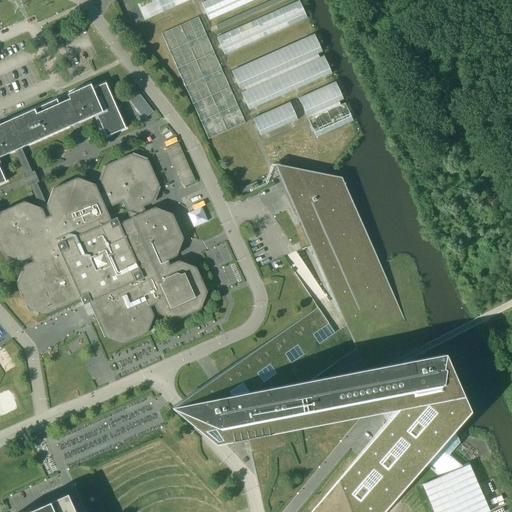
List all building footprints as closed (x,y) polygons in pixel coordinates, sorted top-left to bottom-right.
[(190,0),(142,0),(136,3),(145,20),(191,0),(190,0)] [(207,0),(201,3),(206,13),(209,20),(254,0),(207,0)] [(268,0),(215,24),(217,29),(282,0),(268,0)] [(216,37),(221,47),(224,55),(307,18),(299,0),(216,37)] [(245,122),(236,103),(198,17),(161,33),(208,139),(245,122)] [(314,34),(305,38),(232,71),(239,88),(244,86),(246,90),(241,92),(249,110),(331,73),(324,55),(319,57),(317,54),(322,52),(314,34)] [(308,120),(313,130),(316,137),(353,121),(345,103),(340,105),(339,101),(343,99),(335,82),(299,98),(307,116),(311,114),(313,118),(308,120)] [(45,315),(77,300),(81,299),(83,304),(89,302),(91,307),(97,319),(99,325),(105,337),(111,340),(122,344),(128,341),(134,339),(140,336),(147,333),(149,327),(153,316),(149,307),(149,306),(154,304),(158,313),(168,317),(175,320),(189,314),(200,309),(203,300),(206,292),(201,280),(196,267),(190,265),(178,261),(169,265),(167,260),(176,256),(183,238),(172,214),(155,207),(145,212),(142,207),(152,202),(152,201),(154,202),(160,187),(158,186),(158,185),(148,161),(147,161),(146,161),(147,158),(132,153),(131,155),(130,154),(106,165),(106,166),(104,165),(98,180),(100,181),(100,182),(104,192),(99,194),(94,184),(77,178),(53,189),(46,205),(36,183),(39,182),(34,171),(31,172),(19,144),(21,143),(23,147),(68,126),(67,123),(77,118),(79,122),(96,114),(106,137),(125,128),(105,83),(92,88),(90,84),(67,94),(69,99),(58,103),(56,99),(0,123),(0,183),(5,181),(0,168),(0,156),(12,151),(11,148),(13,147),(25,174),(23,176),(28,187),(30,185),(40,208),(23,202),(0,212),(0,246),(3,254),(21,261),(30,257),(33,262),(23,266),(16,283),(27,308),(28,307),(45,315)] [(137,91),(128,98),(143,119),(153,111),(137,91)] [(290,102),(283,105),(253,118),(261,136),(297,120),(290,102)] [(167,148),(184,186),(195,181),(178,143),(167,148)] [(67,151),(58,148),(55,157),(63,161),(67,151)] [(383,511),(423,464),(453,428),(467,411),(460,396),(442,353),(421,357),(313,378),(356,349),(404,320),(341,177),(274,164),(345,325),(334,332),(317,307),(221,373),(169,407),(197,429),(214,444),(383,411),(386,415),(387,420),(311,511),(383,511)] [(188,213),(194,227),(208,221),(202,207),(188,213)] [(439,477),(422,484),(434,511),(487,511),(489,511),(468,464),(463,466),(448,455),(459,442),(453,428),(423,464),(439,477)] [(26,511),(24,511),(75,511),(67,493),(26,511)]
